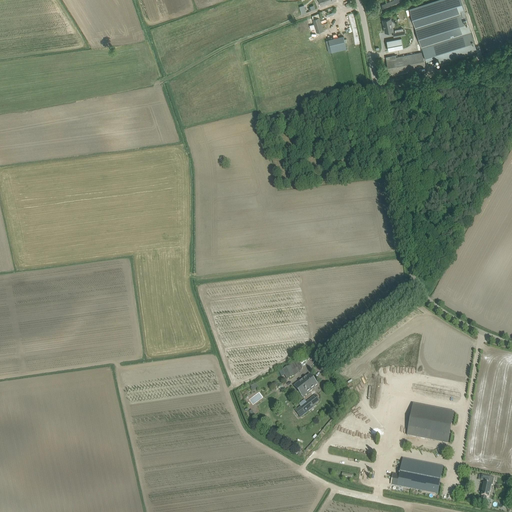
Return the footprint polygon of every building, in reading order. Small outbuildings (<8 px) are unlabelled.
[(477,51),(460,0),(436,0),(410,9),(426,61),(438,57),(440,63),(477,51)] [(384,10),(389,8),(396,6),(394,1),(382,5),(384,10)] [(315,8),(313,4),(307,7),(306,4),(304,4),(307,12),(315,8)] [(394,12),(398,25),(411,21),(407,8),(394,12)] [(317,32),(318,32),(323,30),(319,17),(313,19),(317,32)] [(391,18),(383,20),(385,32),(393,31),(391,18)] [(395,32),(393,32),(394,37),(405,35),(404,30),(403,31),(403,28),(395,30),(395,32)] [(346,49),(343,35),(328,38),(331,52),(346,49)] [(389,51),(393,50),(406,47),(404,37),(387,41),(389,51)] [(387,59),(386,59),(389,75),(425,68),(422,52),(391,58),(390,56),(386,57),(387,59)] [(282,371),(287,380),(295,376),(291,367),(282,371)] [(303,397),(316,387),(315,386),(318,384),(310,374),(307,377),(306,376),(294,386),(303,397)] [(304,400),(299,404),(301,406),(297,408),(301,413),(299,414),(301,417),(315,406),(314,405),(320,401),(315,395),(306,402),(304,400)] [(390,416),(393,405),(387,403),(384,414),(390,416)] [(407,436),(448,444),(454,412),(414,404),(407,436)] [(443,467),(403,459),(398,486),(438,494),(443,467)] [(489,484),(490,477),(482,475),(481,480),(486,481),(486,484),(484,483),(482,491),(483,491),(481,496),(482,496),(481,501),(486,502),(487,497),(489,498),(490,492),(492,485),(489,484)]
